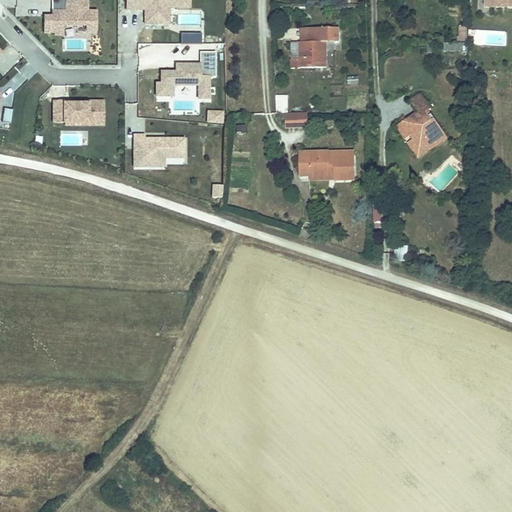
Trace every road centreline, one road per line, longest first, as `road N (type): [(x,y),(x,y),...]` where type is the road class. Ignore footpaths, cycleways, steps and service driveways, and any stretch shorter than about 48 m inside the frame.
road 1 (track): [(0,159),(68,170),(511,315)]
road 2 (track): [(63,511),(147,419),(235,226)]
road 3 (residential): [(0,15),(58,72),(130,72)]
